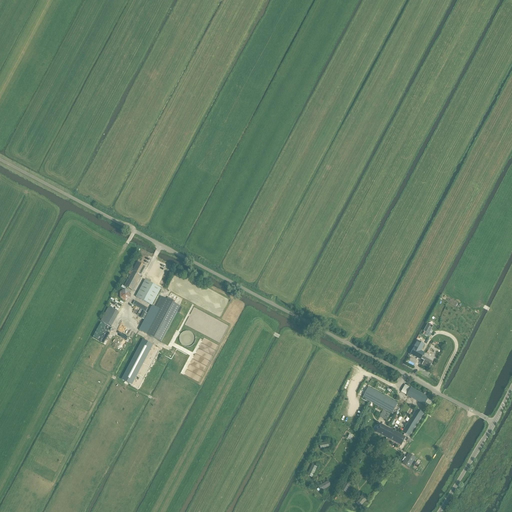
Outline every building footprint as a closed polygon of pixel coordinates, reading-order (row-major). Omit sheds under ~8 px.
[(130,275),(124,287),(133,291),(145,267),(137,263),(133,270),(132,269),(133,268),(131,267),(130,268),(128,272),(129,272),(128,274),(130,275)] [(136,297),(152,306),(161,289),(145,280),(136,297)] [(142,332),(161,342),(180,307),(161,297),(142,332)] [(134,302),(133,304),(146,312),(147,310),(134,302)] [(109,307),(101,321),(110,327),(111,327),(121,310),(113,305),(111,308),(109,307)] [(426,333),(424,336),(427,337),(429,333),(431,330),(433,326),(428,324),(423,331),(426,333)] [(131,385),(150,349),(152,344),(143,340),(141,344),(122,381),(131,385)] [(411,352),(411,353),(413,354),(412,355),(421,360),(421,359),(424,361),(422,365),(429,369),(431,365),(433,362),(423,356),(424,354),(413,349),(411,352)] [(362,398),(392,414),(397,403),(368,387),(362,398)] [(411,388),(406,396),(424,405),(428,398),(411,388)] [(416,410),(402,433),(404,434),(403,436),(405,437),(406,436),(408,437),(423,414),(416,410)] [(376,433),(401,446),(405,437),(403,436),(381,424),(376,433)] [(402,464),(409,468),(416,457),(409,453),(402,464)]
